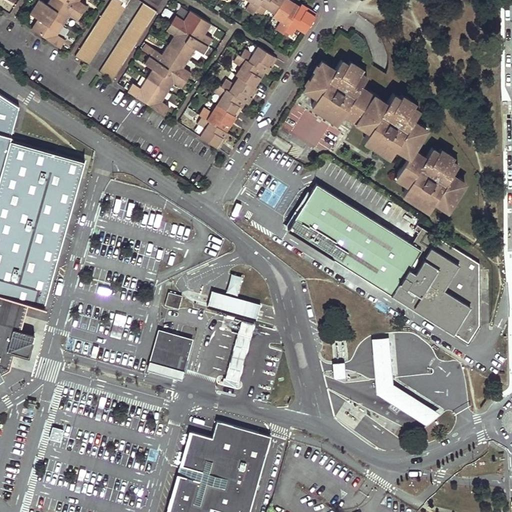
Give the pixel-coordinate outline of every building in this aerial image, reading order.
[(32,27),(60,45),(65,37),(58,33),(64,24),(70,15),(77,19),(81,11),(86,4),(80,0),(48,0),(47,3),(42,0),(37,0),(35,5),(31,12),(38,17),(32,27)] [(110,0),(75,55),(88,63),(125,5),(122,3),(123,0),(110,0)] [(241,0),(248,4),(246,7),(254,12),(260,2),(274,10),(272,13),(281,19),(276,26),(285,32),(287,29),(293,34),(298,26),(305,30),(317,12),(302,2),(301,4),(293,0),(241,0)] [(101,70),(113,78),(156,10),(144,2),(101,70)] [(128,88),(165,112),(170,104),(162,99),(168,90),(174,80),(182,85),(186,78),(191,70),(184,66),(190,56),(196,47),(203,52),(208,44),(213,36),(205,31),(212,22),(190,8),(184,18),(176,13),(171,20),(166,28),(174,33),(169,42),(162,52),(154,47),(150,54),(145,61),(153,66),(147,76),(141,85),(133,81),(128,88)] [(200,133),(220,146),(229,133),(226,131),(244,102),(247,103),(258,87),(255,85),(265,71),(267,72),(277,56),(258,43),(252,52),(244,47),(240,53),(238,52),(233,59),(241,64),(235,73),(238,74),(233,82),(225,77),(221,84),(219,82),(214,89),(221,94),(217,102),(212,109),(204,105),(199,113),(201,114),(197,120),(205,125),(200,133)] [(376,136),(387,143),(386,144),(394,149),(395,147),(399,141),(405,146),(402,152),(405,153),(404,155),(408,157),(394,179),(398,182),(399,180),(402,181),(406,176),(412,180),(409,186),(418,192),(427,198),(426,200),(432,203),(433,201),(436,196),(442,199),(439,205),(443,208),(444,207),(446,208),(464,182),(461,180),(462,179),(457,176),(456,177),(453,184),(446,180),(450,174),(457,164),(450,160),(452,157),(441,150),(439,153),(432,149),(426,158),(422,164),(416,160),(420,154),(417,152),(418,150),(414,148),(427,127),(423,125),(423,126),(419,123),(418,125),(415,131),(409,126),(413,121),(420,110),(413,106),(415,103),(403,95),(401,98),(393,93),(387,104),(383,110),(377,106),(381,100),(378,98),(379,96),(370,91),(369,92),(366,91),(363,96),(357,92),(360,86),(367,76),(362,73),(364,69),(350,60),(347,63),(341,59),(335,70),(331,75),(325,72),(329,66),(325,64),(327,62),(322,60),(303,90),(307,93),(308,91),(311,93),(315,87),(321,91),(317,97),(311,106),(321,113),(326,103),(336,109),(330,118),(337,123),(343,114),(347,107),(353,111),(348,118),(351,120),(350,121),(359,127),(360,126),(363,127),(367,121),(373,125),(369,132),(365,138),(372,143),(376,136)] [(325,72),(331,75),(335,70),(329,66),(325,72)] [(357,92),(363,96),(366,91),(360,86),(357,92)] [(311,93),(317,97),(321,91),(315,87),(311,93)] [(0,374),(9,369),(14,352),(22,354),(28,356),(34,334),(28,333),(20,330),(28,302),(43,306),(84,160),(10,139),(19,106),(0,93),(0,374)] [(377,106),(383,110),(387,104),(381,100),(377,106)] [(321,113),(330,118),(336,109),(326,103),(321,113)] [(326,129),(329,124),(297,104),(282,128),(326,155),(338,136),(326,129)] [(343,114),(348,118),(353,111),(347,107),(343,114)] [(363,127),(369,132),(373,125),(367,121),(363,127)] [(409,126),(415,131),(418,125),(413,121),(409,126)] [(370,146),(380,153),(381,151),(386,144),(387,143),(376,136),(372,143),(370,146)] [(395,147),(402,152),(405,146),(399,141),(395,147)] [(381,151),(389,157),(394,149),(386,144),(381,151)] [(416,160),(422,164),(426,158),(420,154),(416,160)] [(446,180),(453,184),(456,177),(450,174),(446,180)] [(402,181),(409,186),(412,180),(406,176),(402,181)] [(316,184),(287,230),(468,342),(479,325),(478,263),(422,228),(412,244),(316,184)] [(404,192),(414,198),(418,192),(409,186),(404,192)] [(278,198),(267,190),(261,198),(272,206),(278,198)] [(411,202),(421,208),(421,207),(426,200),(427,198),(418,192),(414,198),(411,202)] [(433,201),(439,205),(442,199),(436,196),(433,201)] [(421,207),(427,210),(432,203),(426,200),(421,207)] [(228,203),(225,208),(233,213),(237,205),(233,202),(228,203)] [(205,241),(201,252),(214,256),(217,245),(205,241)] [(225,293),(236,297),(242,278),(231,274),(225,293)] [(125,279),(124,301),(133,301),(134,279),(125,279)] [(212,290),(207,306),(256,320),(260,303),(212,290)] [(168,292),(165,304),(178,307),(181,295),(168,292)] [(225,377),(238,381),(255,323),(241,320),(225,377)] [(182,371),(191,339),(159,330),(150,362),(182,371)] [(389,336),(371,338),(376,393),(425,424),(439,412),(393,383),(389,336)] [(344,361),(332,362),(333,377),(346,376),(344,361)] [(225,377),(223,377),(221,383),(237,387),(238,381),(225,377)] [(228,511),(248,511),(271,435),(217,420),(212,437),(191,431),(182,465),(187,466),(184,475),(179,474),(168,511),(209,511),(211,507),(228,511)]
